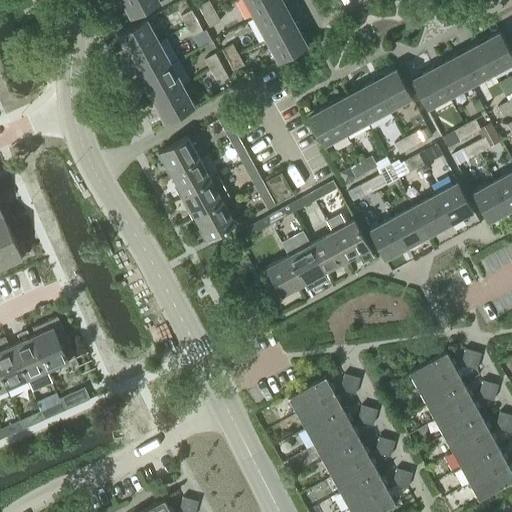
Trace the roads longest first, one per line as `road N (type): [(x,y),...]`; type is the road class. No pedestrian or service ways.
road 1 (tertiary): [(225,404),(93,170),(71,104)]
road 2 (residential): [(19,511),(225,404)]
road 3 (tertiary): [(278,511),(225,404)]
